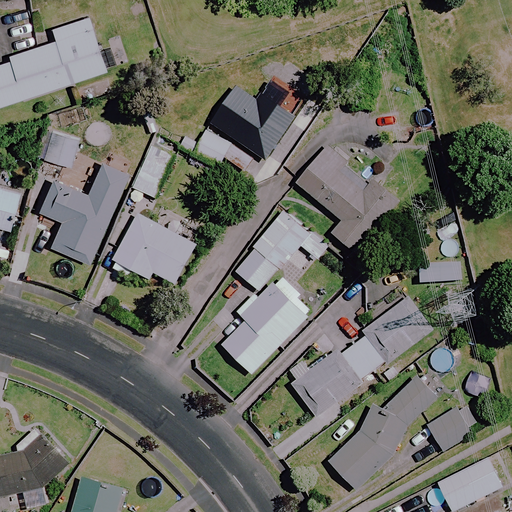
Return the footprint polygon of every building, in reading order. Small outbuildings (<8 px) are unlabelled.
[(9,56),(11,61),(0,64),(0,108),(108,72),(107,69),(90,18),(52,31),(55,41),(9,56)] [(243,79),(212,125),(197,147),(177,134),(171,143),(213,171),(220,160),(247,178),(261,158),(266,162),(295,118),(306,102),(271,78),(262,92),(243,79)] [(427,124),(421,94),(396,98),(402,129),(427,124)] [(78,138),(51,132),(44,161),(71,167),(78,138)] [(372,183),(329,147),(298,185),(343,222),(332,234),(356,254),(401,200),(375,179),(372,183)] [(175,159),(151,148),(133,189),(157,200),(175,159)] [(91,265),(115,207),(118,208),(132,173),(104,161),(89,197),(59,184),(46,215),(62,221),(51,248),(91,265)] [(21,193),(0,187),(0,229),(10,232),(21,193)] [(285,211),(253,248),(255,250),(254,251),(236,273),(260,292),(279,269),(282,271),(301,248),(317,261),(329,246),(285,211)] [(199,245),(141,214),(112,269),(128,277),(131,271),(151,281),(155,274),(177,286),(199,245)] [(302,297),(283,279),(277,285),(275,283),(259,298),(256,295),(238,313),(246,322),(222,346),(252,375),(313,314),(300,300),(302,297)] [(435,331),(409,298),(366,331),(369,334),(341,356),(337,351),(291,386),(317,419),(389,363),(391,365),(435,331)] [(439,398),(417,375),(328,460),(358,491),(392,459),(412,424),(439,398)] [(482,431),(466,404),(428,425),(443,452),(482,431)] [(0,496),(27,490),(30,502),(46,498),(43,487),(70,461),(43,435),(24,453),(0,458),(0,496)] [(456,511),(504,488),(489,459),(439,484),(452,511),(456,511)] [(120,511),(127,492),(84,479),(73,511),(120,511)]
